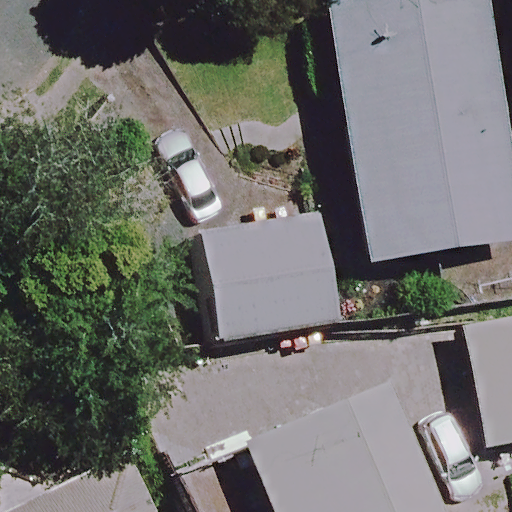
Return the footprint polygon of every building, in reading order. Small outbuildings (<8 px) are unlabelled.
[(510,249),(463,0),(434,0),(304,25),(352,279),(510,249)] [(310,335),(290,225),(180,244),(200,355),(310,335)] [(511,450),(511,349),(453,358),(467,457),(511,450)] [(419,511),(374,398),(229,455),(251,511),(419,511)] [(129,511),(110,470),(21,511),(129,511)]
